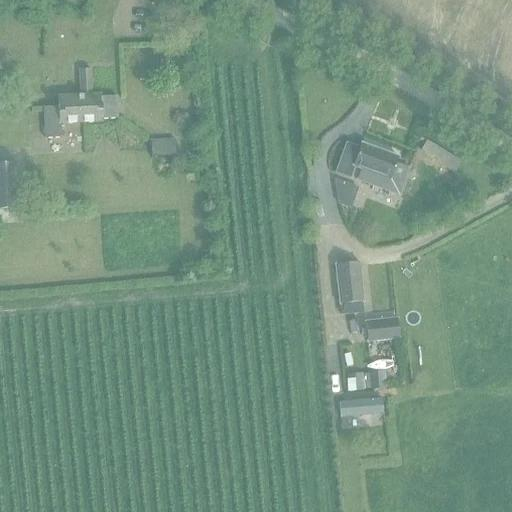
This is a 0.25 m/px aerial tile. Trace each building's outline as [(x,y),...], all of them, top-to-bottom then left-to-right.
[(43,107),(44,138),(60,137),(60,124),(100,121),(100,119),(116,118),(115,96),(99,97),(99,94),(91,95),(89,69),(78,69),(80,95),(57,96),(57,106),(43,107)] [(149,141),(150,157),(175,156),(174,140),(149,141)] [(345,143),(334,173),(349,178),(353,167),(360,169),(356,180),(398,196),(408,168),(394,163),(396,157),(360,144),(359,148),(345,143)] [(0,164),(0,208),(19,207),(17,163),(0,164)] [(334,265),(338,304),(362,302),(358,262),(334,265)] [(364,322),(366,341),(398,338),(396,318),(364,322)]
